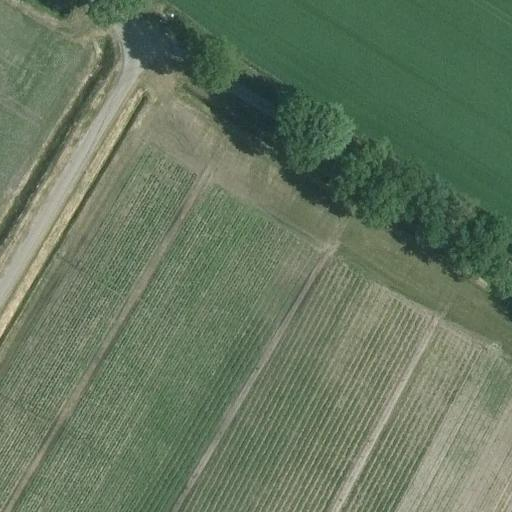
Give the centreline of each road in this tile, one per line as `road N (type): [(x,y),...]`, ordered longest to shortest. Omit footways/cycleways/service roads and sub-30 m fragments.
road 1 (unclassified): [(150,36),(511,262)]
road 2 (unclassified): [(0,291),(150,36)]
